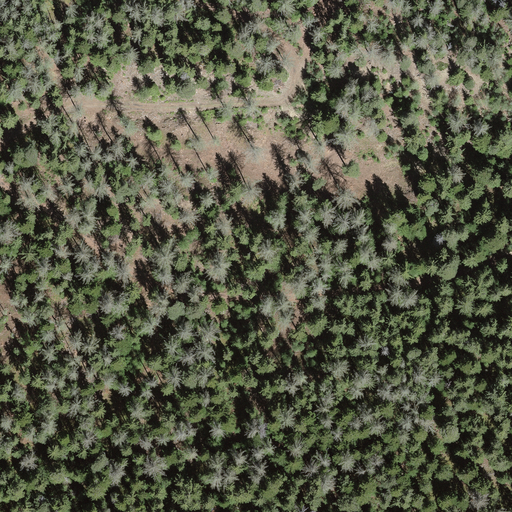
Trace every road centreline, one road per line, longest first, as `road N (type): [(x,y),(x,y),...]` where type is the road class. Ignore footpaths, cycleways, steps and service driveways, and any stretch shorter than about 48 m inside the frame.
road 1 (track): [(511,264),(348,292),(216,297),(131,274),(76,226),(0,188)]
road 2 (track): [(0,148),(141,92),(184,87),(284,97),(295,82),(293,57),(274,35),(171,0)]
